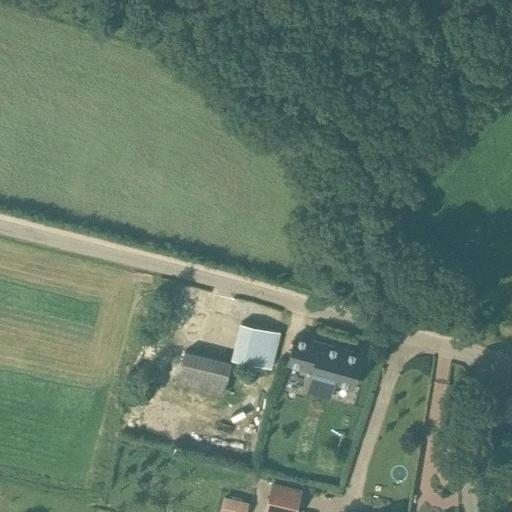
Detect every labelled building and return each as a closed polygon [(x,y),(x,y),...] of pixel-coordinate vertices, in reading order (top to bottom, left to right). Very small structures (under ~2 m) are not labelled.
[(281,332),(242,322),(233,358),(271,368),(281,332)] [(305,363),(314,365),(306,393),(330,400),(335,384),(355,389),(364,354),(296,336),(288,366),(303,370),(305,363)] [(232,362),(186,351),(178,384),(224,395),(232,362)] [(274,484),(267,511),(270,511),(295,511),(301,491),(274,484)] [(222,511),(249,511),(252,500),(227,493),(222,511)]
